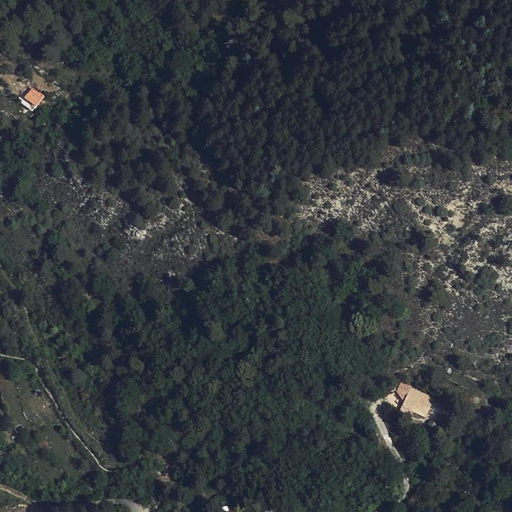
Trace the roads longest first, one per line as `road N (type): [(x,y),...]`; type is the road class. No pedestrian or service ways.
road 1 (track): [(0,488),(30,501),(136,511)]
road 2 (track): [(382,511),(402,499),(406,468),(376,411)]
